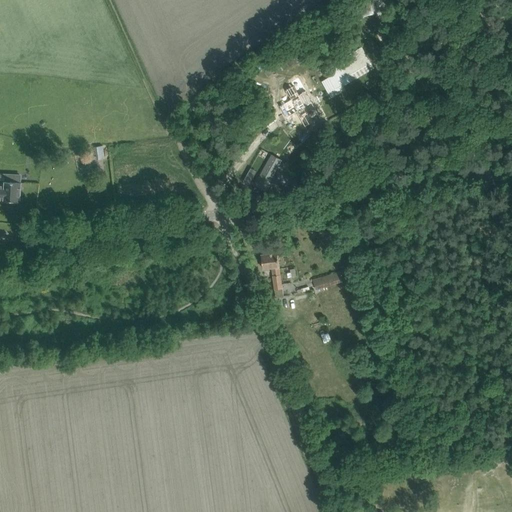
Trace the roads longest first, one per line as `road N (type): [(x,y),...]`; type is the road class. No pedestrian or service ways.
road 1 (unclassified): [(357,511),(315,448),(221,211)]
road 2 (unclassified): [(221,211),(511,175)]
road 3 (unclassified): [(0,235),(221,211)]
